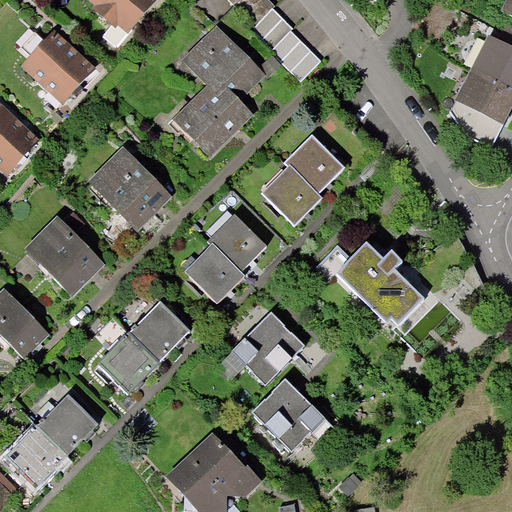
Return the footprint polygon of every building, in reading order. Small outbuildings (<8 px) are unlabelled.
[(117,47),(158,0),(96,0),(102,5),(97,11),(114,26),(105,36),(117,47)] [(269,0),(228,0),(254,26),(252,29),(272,49),(269,52),(299,83),(321,62),(290,32),(292,31),(270,9),(275,5),(269,0)] [(267,76),(220,29),(187,61),(213,87),(220,80),(241,101),(267,76)] [(66,103),(97,69),(56,32),(25,65),(66,103)] [(511,48),(492,38),(475,70),(511,89),(511,48)] [(511,110),(511,89),(475,70),(458,102),(504,126),(511,110)] [(220,80),(213,87),(176,123),(210,157),(254,114),(241,101),(220,80)] [(0,103),(0,169),(6,175),(39,141),(0,104),(0,103)] [(349,169),(317,137),(292,162),(297,167),(323,194),(349,169)] [(171,193),(128,148),(97,177),(114,194),(109,199),(140,232),(158,215),(154,210),(171,193)] [(328,199),(323,194),(297,167),(267,196),(298,227),(328,199)] [(247,272),(271,248),(240,216),(215,240),(220,245),(247,272)] [(102,258),(61,217),(33,244),(46,258),(42,263),(73,294),(89,279),(85,275),(102,258)] [(391,260),(374,244),(342,276),(393,326),(400,319),(406,325),(415,316),(422,323),(438,306),(402,271),(409,264),(397,253),(391,260)] [(251,277),(247,272),(220,245),(191,273),(221,305),(251,277)] [(50,332),(8,290),(0,297),(0,333),(24,358),(50,332)] [(162,365),(194,333),(165,304),(133,336),(162,365)] [(303,347),(270,313),(233,349),(266,383),(303,347)] [(131,396),(162,365),(133,336),(102,368),(131,396)] [(290,381),(257,414),(296,453),(329,420),(290,381)] [(70,457),(101,426),(70,396),(39,427),(70,457)] [(39,488),(70,457),(39,427),(9,458),(39,488)] [(250,469),(218,436),(206,446),(197,445),(197,454),(195,456),(232,497),(247,497),(246,488),(250,484),(250,469)] [(195,456),(171,479),(188,497),(187,511),(201,511),(200,511),(216,511),(232,497),(195,456)]
